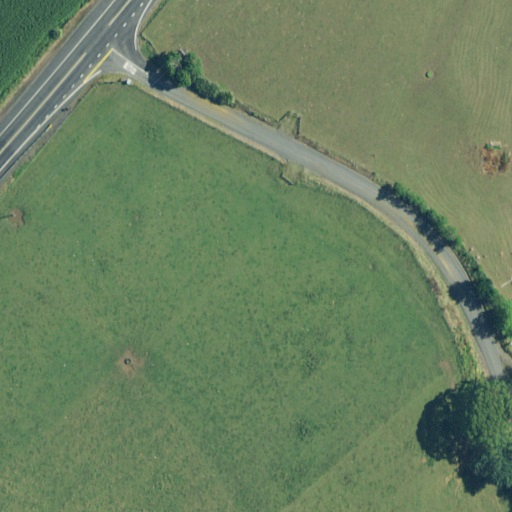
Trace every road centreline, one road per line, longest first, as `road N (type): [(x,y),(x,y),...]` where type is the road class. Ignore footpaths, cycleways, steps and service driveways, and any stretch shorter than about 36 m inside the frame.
road 1 (unclassified): [(511,394),(457,277),(408,221),(109,41)]
road 2 (primary): [(0,161),(109,41)]
